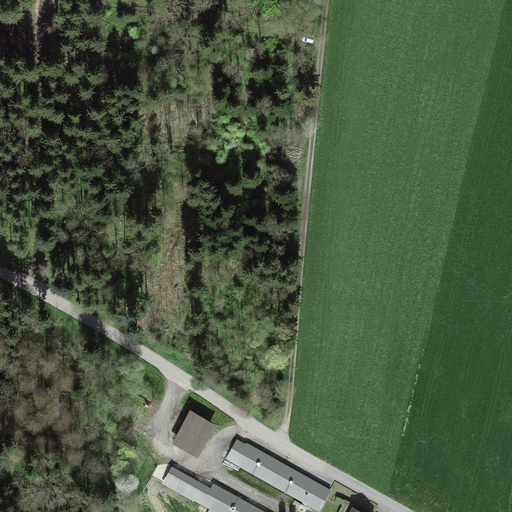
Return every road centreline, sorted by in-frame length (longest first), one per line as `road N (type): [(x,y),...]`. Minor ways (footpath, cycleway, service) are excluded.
road 1 (tertiary): [(401,511),(0,271)]
road 2 (track): [(281,444),(324,0)]
road 3 (track): [(39,291),(40,0)]
